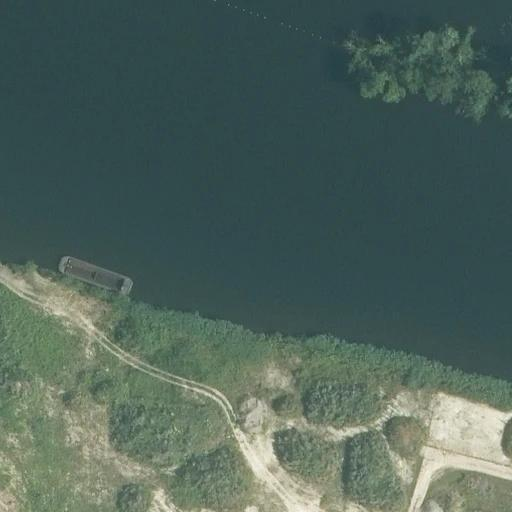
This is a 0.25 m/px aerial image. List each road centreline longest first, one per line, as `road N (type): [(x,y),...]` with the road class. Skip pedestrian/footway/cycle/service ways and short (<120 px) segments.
road 1 (track): [(0,280),(106,335),(149,372),(215,392),(233,410),(243,448),(301,511)]
road 2 (track): [(511,473),(432,454),(414,511)]
